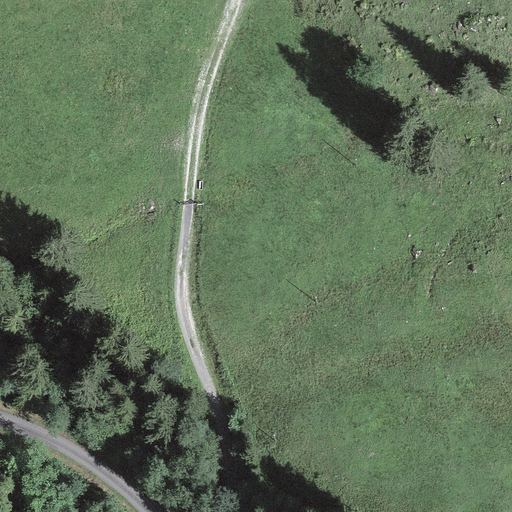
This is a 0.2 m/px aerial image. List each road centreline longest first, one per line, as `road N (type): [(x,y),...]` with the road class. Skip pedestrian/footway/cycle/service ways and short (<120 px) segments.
road 1 (track): [(239,0),(195,134),(182,274),(197,359),(242,511)]
road 2 (track): [(0,420),(68,449),(149,511)]
